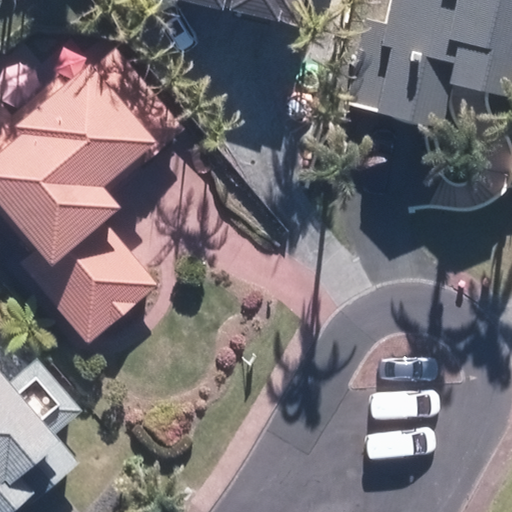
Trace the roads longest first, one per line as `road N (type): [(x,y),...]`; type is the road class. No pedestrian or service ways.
road 1 (residential): [(237,511),(343,332),(373,310),(417,306),(459,320),(489,345)]
road 2 (residential): [(489,345),(482,430),(414,511)]
